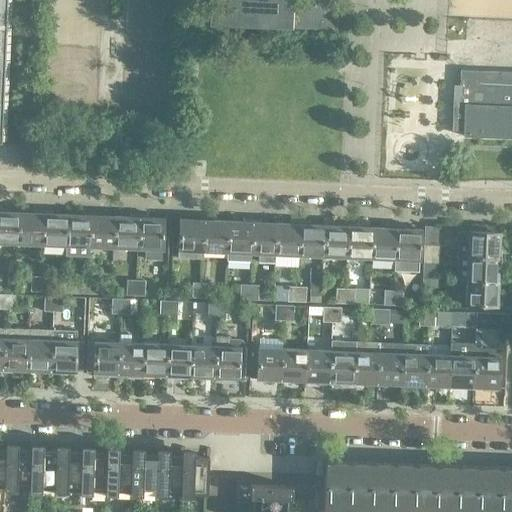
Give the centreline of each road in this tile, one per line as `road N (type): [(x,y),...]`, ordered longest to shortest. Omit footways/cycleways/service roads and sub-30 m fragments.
road 1 (residential): [(511,435),(0,414)]
road 2 (residential): [(511,198),(0,184)]
